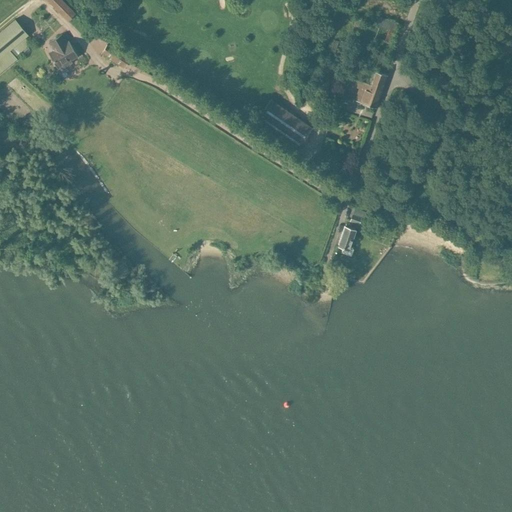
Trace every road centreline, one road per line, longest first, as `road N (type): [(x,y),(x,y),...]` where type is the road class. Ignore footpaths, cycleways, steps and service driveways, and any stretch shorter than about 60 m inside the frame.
road 1 (unclassified): [(346,203),(143,78),(117,72),(41,3)]
road 2 (unclassified): [(346,203),(418,0)]
